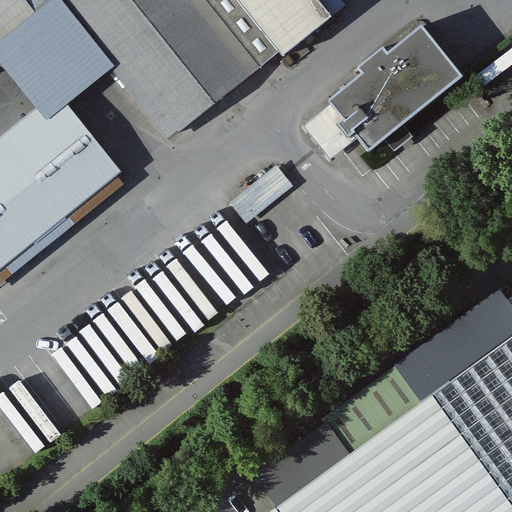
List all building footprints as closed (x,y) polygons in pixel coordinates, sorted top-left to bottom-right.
[(0,0),(0,51),(63,1),(173,139),(345,3),(342,0),(0,0)] [(466,82),(420,26),(324,103),(370,160),(466,82)] [(0,279),(128,175),(64,97),(0,149),(0,279)] [(231,205),(246,224),(294,188),(279,169),(231,205)] [(333,426),(262,478),(283,506),(428,401),(426,399),(511,336),(511,298),(507,291),(403,367),(404,368),(330,422),(333,426)] [(511,511),(511,338),(438,392),(511,493),(511,511),(511,499),(492,472),(436,511),(423,511),(487,466),(455,421),(329,511),(323,511),(452,419),(437,397),(282,509),(279,506),(270,511),(511,511)]
